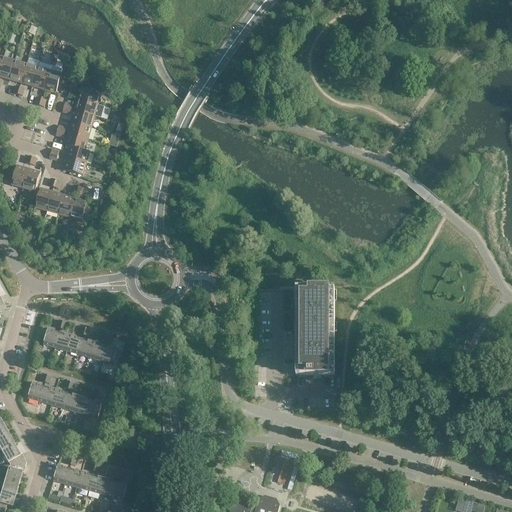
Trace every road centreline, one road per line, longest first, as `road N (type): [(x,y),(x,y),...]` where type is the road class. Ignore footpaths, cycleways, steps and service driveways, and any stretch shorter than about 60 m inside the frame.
road 1 (residential): [(182,279),(218,286),(227,386),(240,407),(511,485)]
road 2 (secondary): [(269,0),(173,143)]
road 3 (secondary): [(162,348),(178,511)]
road 4 (residential): [(26,511),(39,461),(3,392)]
